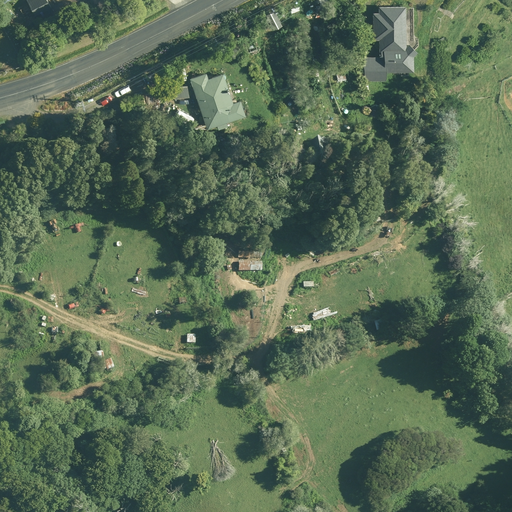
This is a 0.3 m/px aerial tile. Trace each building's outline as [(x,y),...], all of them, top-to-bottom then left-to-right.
[(49,8),(45,0),(27,0),(26,1),(34,16),(49,8)] [(403,46),(402,6),(376,6),(377,17),(371,17),(372,39),(378,39),(378,58),(358,58),(358,80),(385,79),(384,71),(411,71),(410,46),(403,46)] [(281,24),(272,9),(263,14),(272,30),(281,24)] [(187,80),(184,66),(169,69),(172,83),(187,80)] [(231,102),(221,74),(206,79),(205,74),(189,79),(207,128),(244,115),(238,99),(231,102)] [(188,95),(186,84),(172,87),(174,98),(188,95)] [(388,321),(374,323),(375,333),(390,331),(388,321)] [(112,350),(92,354),(96,374),(116,370),(112,350)]
